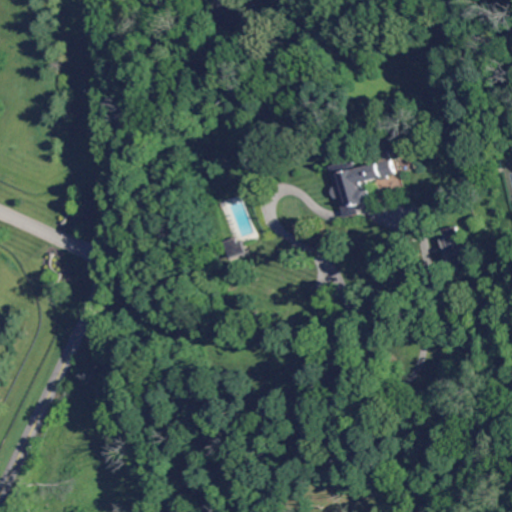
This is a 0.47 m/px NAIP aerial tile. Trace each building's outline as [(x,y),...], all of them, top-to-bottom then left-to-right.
[(248,2),(219,4),(220,23),(249,21),(248,2)] [(349,219),(343,200),(339,201),(335,188),(340,187),(333,163),(357,155),(359,161),(393,150),(400,173),(364,184),(366,191),(373,189),(377,201),(366,204),(366,203),(361,204),(364,214),(349,219)] [(447,231),(458,265),(466,262),(464,254),(466,254),(460,236),(463,235),(461,227),(447,231)] [(228,241),(233,258),(250,253),(244,235),(228,241)] [(451,292),(452,316),(472,314),(470,291),(451,292)]
